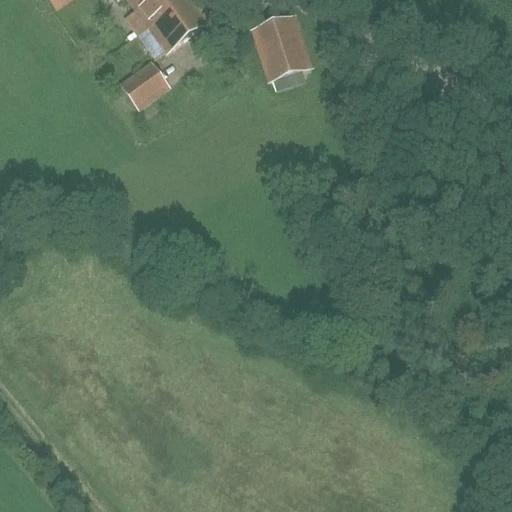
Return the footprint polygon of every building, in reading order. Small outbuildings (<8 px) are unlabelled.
[(64,10),(57,0),(46,0),(57,15),(64,10)] [(127,0),(137,14),(127,21),(135,32),(130,36),(135,42),(138,40),(150,32),(148,28),(161,18),(159,15),(164,12),(162,9),(173,0),(174,0),(175,0),(127,0)] [(155,64),(167,55),(168,57),(211,25),(193,0),(175,0),(174,0),(173,0),(162,9),(164,12),(159,15),(161,18),(148,28),(150,32),(138,40),(155,64)] [(272,85),(302,75),(311,72),(299,35),(295,22),(285,25),(253,35),(259,54),(266,76),(269,86),(272,85)] [(122,90),(139,114),(168,92),(152,69),(122,90)]
